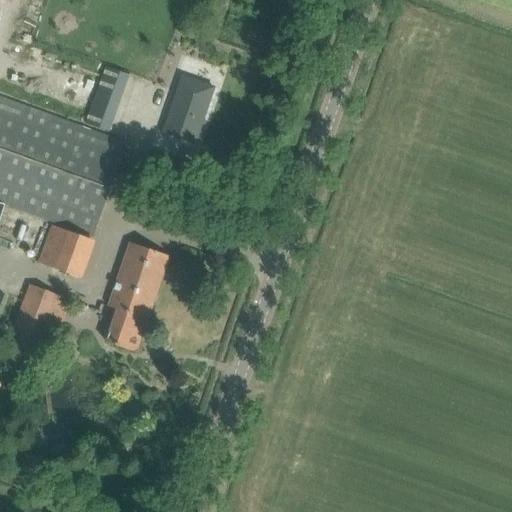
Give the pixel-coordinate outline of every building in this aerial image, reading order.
[(217,87),(185,76),(166,132),(197,143),(217,87)] [(0,202),(73,229),(92,236),(126,143),(107,136),(89,129),(83,145),(0,114),(0,202)] [(55,268),(68,231),(53,225),(39,263),(55,268)] [(107,342),(117,346),(136,352),(169,256),(150,250),(131,242),(109,306),(118,309),(107,342)] [(3,360),(33,371),(61,296),(31,285),(3,360)]
